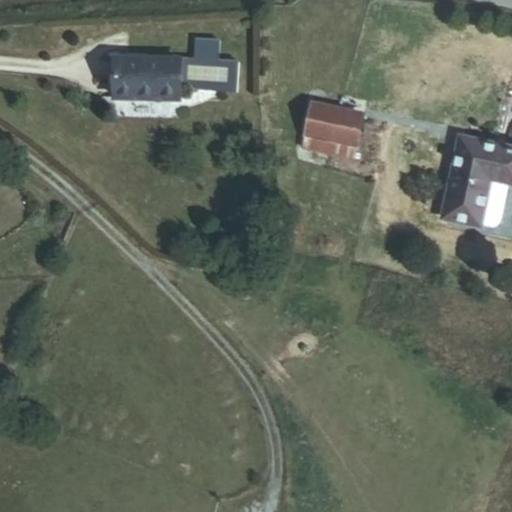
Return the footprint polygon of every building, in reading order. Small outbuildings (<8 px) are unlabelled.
[(197,44),(196,63),(220,65),(221,46),(197,44)] [(238,97),(240,66),(220,65),(196,63),(118,61),(117,101),(182,102),(183,88),(194,89),(198,94),(238,97)] [(293,150),(318,157),(329,119),(304,111),(293,150)] [(318,157),(342,164),(353,125),(329,119),(318,157)] [(511,147),(460,136),(442,219),(482,228),(483,226),(495,228),(500,225),(502,219),(508,193),(508,188),(505,184),(511,184),(511,147)]
